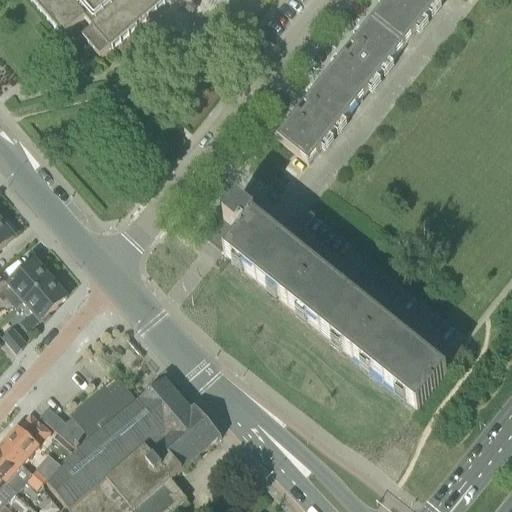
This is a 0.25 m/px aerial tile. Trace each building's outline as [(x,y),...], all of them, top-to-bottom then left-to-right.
[(27,0),(61,39),(62,39),(64,40),(84,22),(86,25),(113,0),(27,0)] [(113,0),(86,25),(92,31),(83,40),(100,60),(110,52),(111,52),(112,51),(113,52),(172,0),(113,0)] [(444,0),(391,0),(372,24),(404,50),(444,0)] [(357,109),(404,50),(372,24),(325,84),(357,109)] [(277,143),(309,168),(357,109),(325,84),(277,143)] [(207,240),(223,220),(199,202),(183,221),(207,240)] [(447,376),(445,375),(254,221),(256,220),(238,206),(208,244),(417,413),(447,376)] [(0,253),(15,240),(8,233),(10,230),(4,223),(2,225),(0,223),(0,253)] [(42,272),(35,264),(8,289),(0,296),(0,302),(3,306),(15,297),(24,307),(52,283),(48,279),(50,277),(44,270),(42,272)] [(40,324),(67,301),(61,293),(62,291),(56,284),(54,286),(52,283),(24,307),(33,317),(21,327),(28,335),(39,324),(40,324)] [(28,349),(27,347),(10,328),(0,336),(0,339),(16,359),(28,349)] [(165,384),(139,405),(118,382),(117,384),(110,377),(100,385),(106,393),(66,427),(49,412),(41,421),(79,455),(48,490),(66,511),(184,511),(189,508),(186,505),(187,503),(171,484),(221,441),(195,411),(192,413),(165,384)] [(38,449),(49,436),(30,419),(19,431),(17,431),(1,450),(23,469),(40,450),(38,449)] [(1,450),(0,450),(0,483),(16,498),(28,485),(38,494),(44,487),(33,478),(23,469),(1,450)] [(39,472),(33,478),(44,487),(49,481),(39,472)] [(0,511),(9,511),(6,509),(16,498),(0,483),(0,511)]
